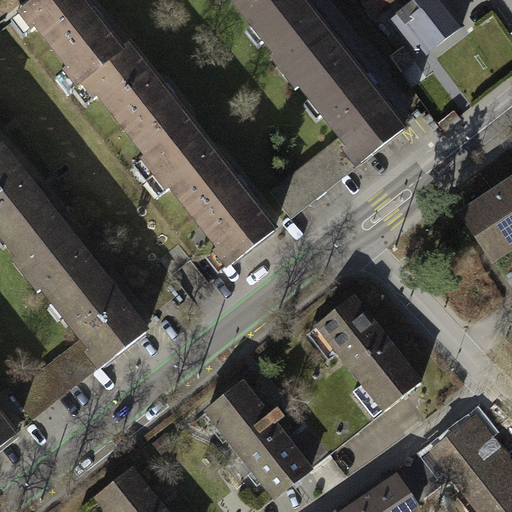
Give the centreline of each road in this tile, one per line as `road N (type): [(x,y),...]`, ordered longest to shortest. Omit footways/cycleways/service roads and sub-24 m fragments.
road 1 (tertiary): [(0,509),(349,234)]
road 2 (residential): [(311,511),(487,384)]
road 3 (tertiary): [(349,234),(511,107)]
road 4 (residential): [(349,234),(487,384)]
